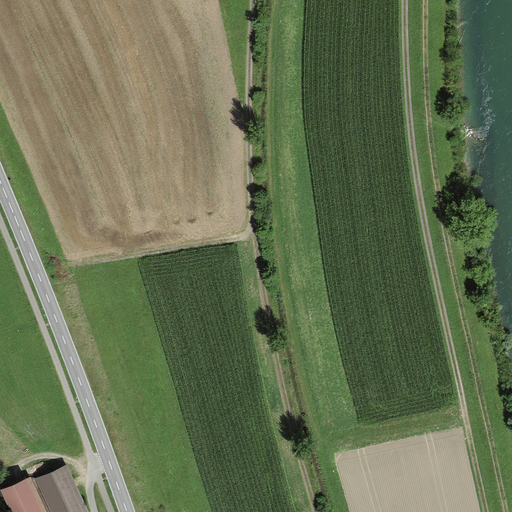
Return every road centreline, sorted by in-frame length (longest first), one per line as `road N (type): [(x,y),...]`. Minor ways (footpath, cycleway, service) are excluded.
road 1 (track): [(255,0),(245,117),(249,206),(315,511)]
road 2 (track): [(427,0),(440,197),(506,511)]
road 3 (track): [(405,0),(414,176),(483,511)]
road 4 (secondary): [(0,179),(126,511)]
road 5 (track): [(255,235),(83,264)]
